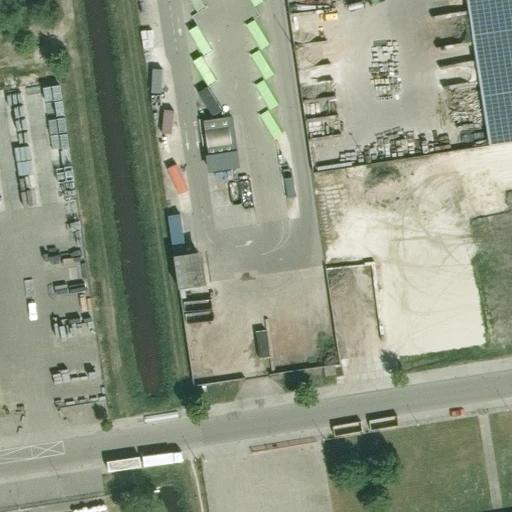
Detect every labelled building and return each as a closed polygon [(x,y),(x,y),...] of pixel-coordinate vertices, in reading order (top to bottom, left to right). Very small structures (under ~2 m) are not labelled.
[(511,0),(474,0),(496,143),(511,141),(511,0)] [(33,95),(52,205),(65,203),(46,93),(33,95)] [(0,98),(0,120),(14,210),(30,208),(13,96),(0,98)] [(228,117),(204,121),(209,157),(233,153),(228,117)] [(71,217),(84,216),(83,200),(70,200),(71,217)] [(170,235),(184,233),(181,215),(168,217),(170,235)] [(72,247),(90,246),(90,228),(71,229),(72,247)] [(174,256),(187,254),(184,233),(170,235),(174,256)] [(91,277),(90,264),(72,265),(73,278),(91,277)] [(77,419),(103,411),(98,397),(72,405),(77,419)]
